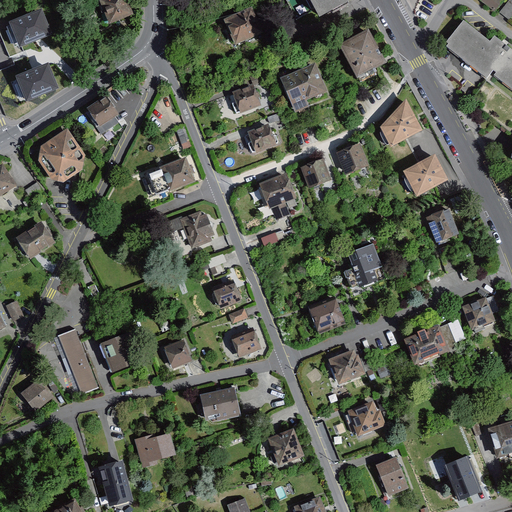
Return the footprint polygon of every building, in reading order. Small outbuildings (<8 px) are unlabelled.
[(130,0),(113,0),(104,4),(114,27),(138,17),(130,0)] [(350,0),(310,0),(320,18),(351,1),(350,0)] [(504,1),(502,0),(476,0),(495,14),(504,1)] [(508,0),(499,12),(509,19),(511,16),(511,1),(510,0),(508,0)] [(225,21),(235,48),(264,37),(253,10),(225,21)] [(0,26),(0,29),(10,56),(52,40),(42,11),(0,26)] [(490,45),(463,23),(445,46),(447,47),(445,51),(486,83),(493,74),(496,77),(493,80),(511,94),(511,157),(510,160),(511,161),(509,163),(511,164),(511,52),(495,39),(490,45)] [(374,33),(346,48),(364,83),(393,67),(374,33)] [(14,77),(26,101),(59,89),(49,63),(14,77)] [(282,81),(297,116),(310,110),(307,104),(328,95),(316,67),(282,81)] [(234,99),(241,118),(262,110),(255,91),(234,99)] [(87,111),(101,133),(122,119),(106,98),(87,111)] [(407,98),(380,125),(391,146),(423,129),(407,98)] [(249,137),(257,157),(278,148),(270,128),(249,137)] [(53,181),(64,183),(83,171),(85,158),(68,129),(41,147),(38,164),(53,181)] [(365,146),(342,155),(351,178),(374,169),(365,146)] [(441,158),(410,175),(424,201),(455,184),(441,158)] [(158,201),(197,186),(187,161),(149,177),(158,201)] [(328,161),(304,171),(314,194),(338,184),(328,161)] [(5,167),(0,170),(0,203),(21,189),(5,167)] [(292,176),(264,186),(278,222),(295,215),(292,206),(302,202),(292,176)] [(453,211),(431,220),(442,247),(465,238),(453,211)] [(209,212),(183,223),(196,255),(223,244),(209,212)] [(45,224),(20,242),(36,263),(61,245),(45,224)] [(263,238),(268,246),(288,237),(284,228),(263,238)] [(222,255),(207,261),(213,275),(228,268),(222,255)] [(374,262),(353,271),(363,294),(384,285),(374,262)] [(241,285),(217,294),(224,313),(248,304),(241,285)] [(8,305),(16,322),(26,318),(18,300),(8,305)] [(490,301),(467,311),(477,335),(501,324),(490,301)] [(342,302),(315,313),(325,336),(352,325),(342,302)] [(230,314),(234,323),(250,316),(245,307),(230,314)] [(0,315),(0,336),(8,332),(0,315)] [(450,326),(409,343),(421,370),(461,353),(450,326)] [(77,327),(52,336),(79,401),(102,393),(89,357),(77,327)] [(259,334),(236,344),(243,361),(266,351),(259,334)] [(130,337),(104,347),(117,380),(144,370),(130,337)] [(188,343),(167,352),(176,374),(197,365),(188,343)] [(362,349),(334,362),(345,387),(374,374),(362,349)] [(55,402),(41,384),(22,398),(36,416),(55,402)] [(239,390),(204,399),(212,428),(247,419),(239,390)] [(380,404),(353,416),(364,441),(391,429),(380,404)] [(511,426),(493,433),(503,464),(511,461),(511,426)] [(299,432),(273,441),(283,470),(309,460),(299,432)] [(174,433),(137,443),(144,470),(182,460),(174,433)] [(468,456),(444,465),(458,501),(482,491),(468,456)] [(402,460),(382,468),(394,500),(414,492),(402,460)] [(121,463),(102,469),(112,505),(131,499),(121,463)] [(328,511),(325,500),(297,510),(297,511),(328,511)] [(80,511),(75,501),(55,511),(80,511)] [(233,511),(250,511),(247,502),(232,507),(233,511)]
